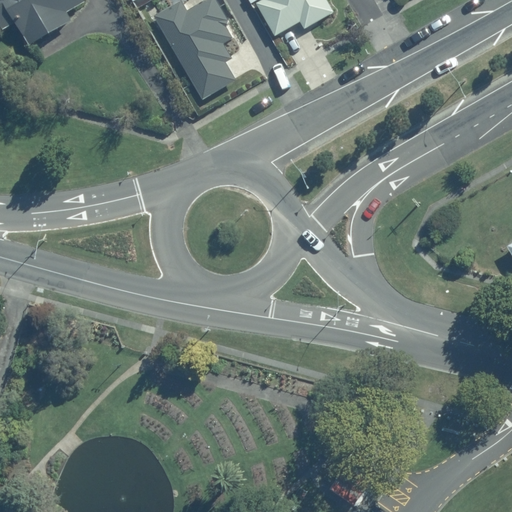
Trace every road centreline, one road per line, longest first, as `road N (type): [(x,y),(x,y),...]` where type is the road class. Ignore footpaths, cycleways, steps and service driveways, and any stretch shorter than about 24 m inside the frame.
road 1 (tertiary): [(209,171),(405,73)]
road 2 (secondary): [(0,215),(87,207),(192,180)]
road 3 (secondary): [(189,303),(0,257)]
road 4 (secondary): [(416,328),(353,331),(225,310)]
road 5 (tertiary): [(511,98),(373,187)]
road 6 (secondary): [(189,303),(166,234),(177,195),(192,180)]
road 7 (tertiary): [(405,73),(511,13)]
road 8 (tertiary): [(373,187),(364,255),(381,305)]
